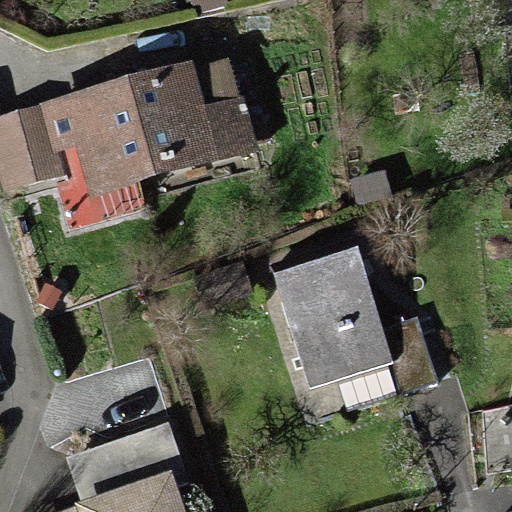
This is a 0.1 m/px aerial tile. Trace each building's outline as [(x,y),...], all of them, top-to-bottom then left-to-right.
[(179,86),(0,136),(0,203),(0,204),(63,187),(73,224),(249,175),(235,123),(193,135),(179,86)] [(354,279),(275,302),(302,399),(382,376),(354,279)] [(80,500),(77,503),(170,469),(175,481),(188,476),(168,422),(65,457),(80,500)] [(184,511),(170,469),(77,503),(79,511),(184,511)] [(79,511),(77,503),(51,511),(79,511)]
